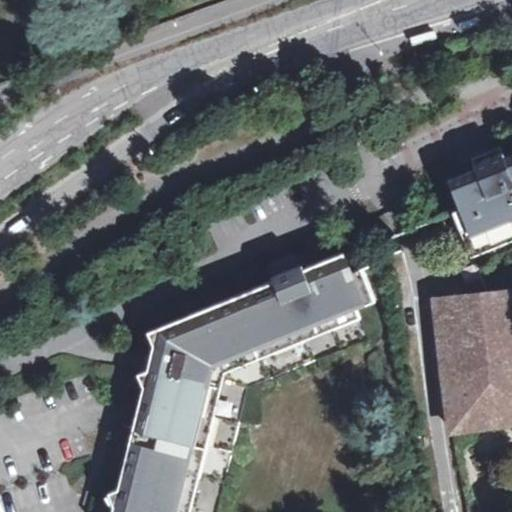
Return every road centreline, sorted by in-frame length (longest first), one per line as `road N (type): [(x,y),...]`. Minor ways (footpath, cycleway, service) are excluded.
road 1 (unclassified): [(511,107),(0,367)]
road 2 (primary): [(0,240),(210,91),(440,0)]
road 3 (primary): [(334,0),(127,82),(0,159)]
